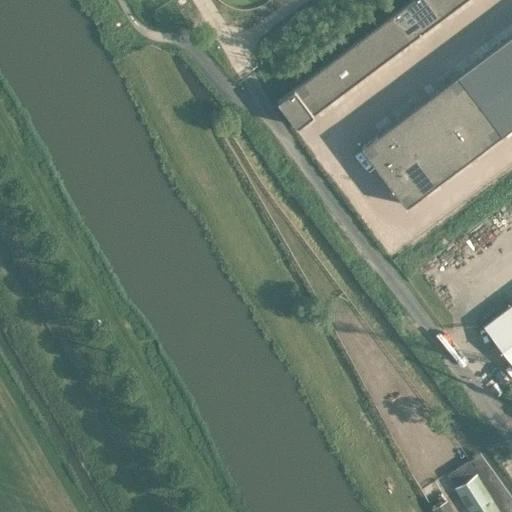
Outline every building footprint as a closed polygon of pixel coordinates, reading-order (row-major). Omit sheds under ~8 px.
[(410,0),(400,0),(391,7),(410,33),(426,21),(410,0)] [(435,0),(410,0),(426,21),(442,9),(435,0)] [(435,0),(442,9),(453,0),(435,0)] [(391,7),(375,19),(394,45),(410,33),(391,7)] [(375,19),(359,31),(378,57),(394,45),(375,19)] [(511,24),(496,36),(511,56),(511,24)] [(359,31),(343,43),(362,69),(378,57),(359,31)] [(511,56),(496,36),(459,63),(482,93),(504,123),(511,117),(511,56)] [(343,43),(327,55),(346,81),(362,69),(343,43)] [(327,55),(311,67),(330,93),(346,81),(327,55)] [(459,63),(443,76),(465,105),(482,93),(459,63)] [(311,67),(295,79),(314,105),(330,93),(311,67)] [(443,76),(427,88),(449,117),(465,105),(443,76)] [(279,91),(298,117),(314,105),(295,79),(279,91)] [(427,88),(411,100),(433,130),(449,117),(427,88)] [(482,93),(465,105),(488,135),(504,123),(482,93)] [(411,100),(395,112),(417,142),(433,130),(411,100)] [(465,105),(449,117),(472,147),(488,135),(465,105)] [(395,112),(379,124),(401,154),(417,142),(395,112)] [(449,117),(433,130),(456,159),(472,147),(449,117)] [(379,124),(362,136),(385,166),(401,154),(379,124)] [(433,130),(417,142),(439,171),(456,159),(433,130)] [(417,142),(401,154),(423,183),(439,171),(417,142)] [(401,154),(385,166),(407,196),(423,183),(401,154)] [(511,295),(483,317),(511,355),(511,295)] [(476,447),(449,464),(474,502),(480,511),(510,511),(505,504),(511,499),(511,486),(490,457),(481,444),(479,445),(476,447)] [(460,511),(448,490),(433,498),(440,511),(460,511)]
